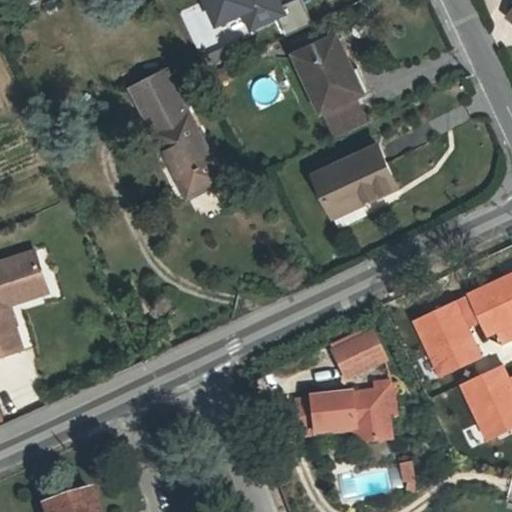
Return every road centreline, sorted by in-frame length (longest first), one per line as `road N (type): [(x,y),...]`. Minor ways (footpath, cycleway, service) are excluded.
road 1 (residential): [(511,207),(197,366)]
road 2 (residential): [(197,366),(0,459)]
road 3 (residential): [(197,366),(258,511)]
road 4 (residential): [(511,127),(452,0)]
